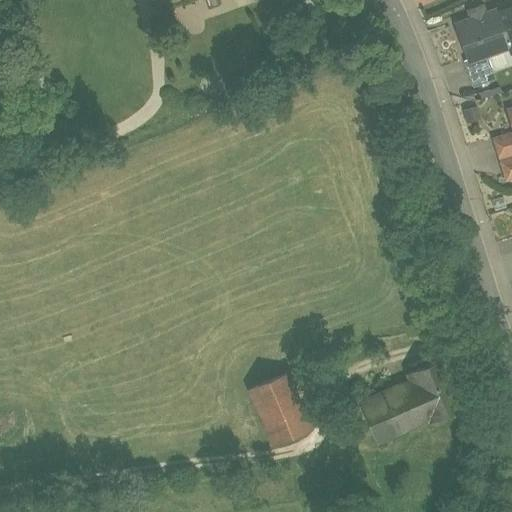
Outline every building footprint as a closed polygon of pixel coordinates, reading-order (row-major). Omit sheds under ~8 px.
[(352,24),(340,0),(338,0),(310,13),(322,38),(352,24)] [(467,15),(449,22),(463,59),(505,43),(508,52),(511,50),(511,0),(507,0),(485,9),(483,5),(465,12),(467,15)] [(511,105),(503,108),(510,131),(489,138),(496,159),(511,154),(511,105)] [(511,154),(496,159),(502,179),(511,175),(511,154)] [(354,403),(372,445),(420,425),(421,429),(461,412),(438,358),(399,375),(402,382),(354,403)] [(285,369),(243,388),(268,445),(310,427),(285,369)]
